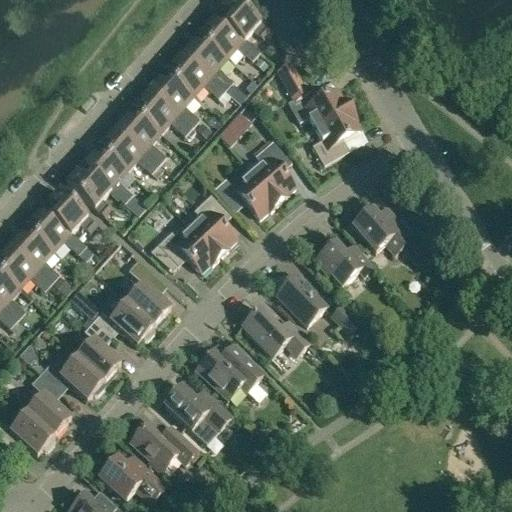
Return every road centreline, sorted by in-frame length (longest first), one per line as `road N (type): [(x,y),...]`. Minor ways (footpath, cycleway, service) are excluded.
road 1 (residential): [(25,511),(281,246),(419,146)]
road 2 (residential): [(0,222),(201,0)]
road 3 (unclassified): [(419,146),(336,0)]
road 4 (unclassified): [(511,279),(419,146)]
